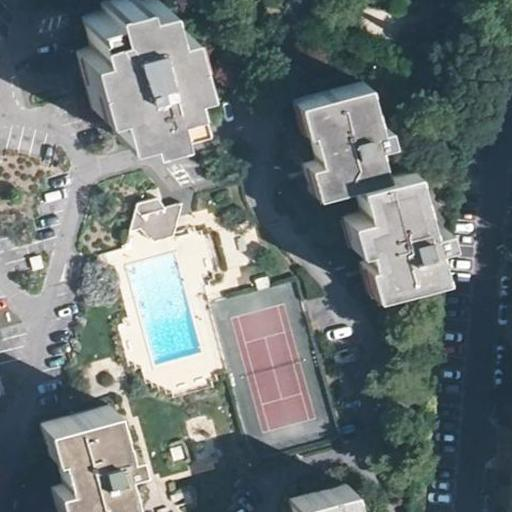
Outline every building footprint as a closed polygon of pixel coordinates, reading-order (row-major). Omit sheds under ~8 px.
[(166,24),(158,0),(106,0),(102,1),(104,7),(82,14),(90,42),(77,47),(93,104),(106,101),(115,132),(136,126),(138,134),(171,125),(169,116),(189,111),(181,81),(191,78),(176,22),(166,24)] [(351,180),(377,172),(368,140),(385,136),(380,121),(373,123),(361,79),(292,97),(300,126),(305,124),(312,155),(301,158),(302,163),(309,191),(351,180)] [(377,172),(351,180),(359,208),(340,213),(345,231),(349,244),(358,243),(362,256),(357,258),(366,289),(435,271),(429,243),(439,240),(433,223),(418,226),(404,167),(377,172)] [(173,230),(181,197),(178,198),(164,201),(156,192),(133,198),(126,226),(137,224),(150,236),(173,230)] [(113,448),(103,413),(43,430),(48,452),(51,452),(58,479),(47,481),(54,511),(76,507),(115,497),(108,468),(124,463),(121,446),(113,448)] [(352,511),(343,476),(285,491),(290,511),(352,511)]
